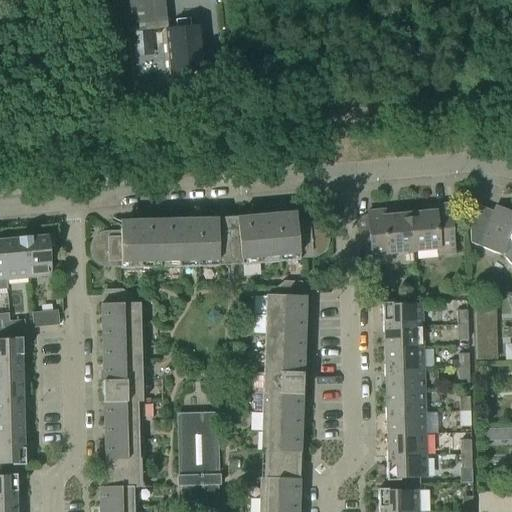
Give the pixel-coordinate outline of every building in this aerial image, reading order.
[(127,0),(132,33),(133,53),(153,51),(153,53),(161,52),(161,49),(159,49),(159,44),(161,44),(160,31),(151,32),(151,31),(163,29),(168,75),(204,71),(202,49),(200,27),(172,30),(168,0),(127,0)] [(427,212),(408,214),(412,252),(437,249),(438,255),(453,254),(449,204),(426,207),(427,212)] [(483,236),(469,230),(470,243),(502,256),(511,266),(511,212),(495,206),(483,236)] [(369,237),(356,238),(357,253),(370,252),(371,262),(386,260),(386,254),(412,252),(408,214),(389,216),(389,210),(366,212),(369,237)] [(108,237),(107,234),(104,234),(101,235),(98,236),(97,237),(95,239),(94,240),(93,241),(92,243),(92,244),(91,246),(91,247),(91,249),(91,251),(91,252),(92,254),(92,256),(93,257),(94,259),(95,260),(97,262),(98,263),(100,264),(101,265),(103,265),(105,266),(108,266),(108,262),(120,262),(120,269),(218,267),(218,265),(240,263),(240,266),(299,260),(299,253),(310,252),(311,256),(313,256),(315,255),(317,255),(318,254),(320,253),(322,251),(323,249),(324,248),(325,246),(326,245),(326,243),(326,241),(326,240),(326,238),(326,236),(325,235),(325,233),(324,231),(323,230),(322,229),(321,227),(319,226),(318,225),(316,225),(313,224),(310,223),(308,223),(308,227),(296,229),(296,221),(237,226),(237,229),(217,230),(217,228),(119,230),(120,237),(108,237)] [(47,237),(24,240),(28,279),(51,276),(48,248),(53,248),(52,238),(48,239),(47,237)] [(18,239),(1,241),(5,281),(28,279),(24,240),(18,240),(18,239)] [(265,295),(265,315),(304,317),(305,297),(300,297),(300,284),(284,284),(276,290),(274,293),(274,296),(265,295)] [(105,305),(100,305),(100,325),(140,324),(139,304),(130,304),(130,298),(128,298),(121,292),(104,292),(105,305)] [(395,303),(381,303),(382,322),(383,322),(383,328),(422,327),(421,304),(395,305),(395,303)] [(466,311),(456,311),(456,326),(467,325),(466,311)] [(57,312),(31,314),(33,328),(58,326),(57,312)] [(265,315),(264,335),(303,336),(304,317),(265,315)] [(24,320),(9,322),(10,331),(24,329),(24,320)] [(9,322),(0,322),(0,331),(10,331),(9,322)] [(140,324),(100,325),(101,344),(140,343),(140,324)] [(467,325),(456,326),(457,340),(467,340),(467,325)] [(422,327),(383,328),(384,349),(422,348),(422,327)] [(511,344),(511,330),(500,331),(501,345),(511,344)] [(264,335),(263,354),(303,355),(303,336),(264,335)] [(0,361),(21,361),(21,356),(22,356),(21,338),(8,339),(8,341),(0,340),(0,361)] [(140,343),(101,344),(101,363),(141,362),(140,343)] [(422,348),(384,349),(384,371),(423,370),(422,348)] [(263,354),(263,373),(302,374),(303,355),(263,354)] [(468,354),(457,354),(458,369),(468,369),(468,354)] [(21,361),(0,361),(0,382),(21,382),(21,361)] [(141,362),(101,363),(102,382),(141,381),(141,362)] [(468,369),(458,369),(458,384),(468,383),(468,369)] [(485,369),(478,376),(484,382),(491,375),(485,369)] [(423,370),(384,371),(385,392),(424,391),(423,370)] [(263,373),(262,393),(301,395),(302,374),(263,373)] [(141,381),(102,382),(103,403),(142,402),(141,381)] [(21,382),(0,382),(0,402),(22,402),(21,382)] [(424,391),(385,392),(385,414),(424,413),(424,391)] [(262,393),(261,413),(301,414),(301,395),(262,393)] [(469,397),(458,397),(459,412),(469,412),(469,397)] [(22,402),(0,402),(0,423),(23,422),(22,402)] [(142,402),(103,403),(103,422),(142,421),(142,402)] [(219,412),(178,413),(180,486),(182,486),(183,511),(221,510),(220,484),(223,484),(223,474),(220,474),(219,412)] [(469,412),(459,412),(459,427),(470,426),(469,412)] [(261,413),(261,432),(300,433),(301,414),(261,413)] [(424,413),(385,414),(386,436),(425,435),(431,434),(430,413),(424,413)] [(142,421),(103,422),(104,441),(143,440),(142,421)] [(23,422),(0,423),(0,443),(23,443),(23,422)] [(479,429),(479,441),(505,441),(505,429),(479,429)] [(261,432),(260,452),(267,452),(267,451),(295,452),(295,453),(299,453),(300,433),(261,432)] [(425,435),(386,436),(386,457),(425,456),(425,435)] [(143,440),(104,441),(104,461),(108,461),(108,460),(137,459),(137,460),(144,460),(143,440)] [(470,440),(459,441),(460,455),(470,455),(470,440)] [(23,443),(0,443),(0,464),(11,464),(11,466),(25,466),(24,448),(23,448),(23,443)] [(259,478),(259,498),(298,499),(299,453),(295,453),(295,452),(267,451),(267,452),(266,478),(259,478)] [(470,455),(460,455),(460,470),(471,469),(470,455)] [(387,463),(385,463),(386,481),(399,481),(399,479),(426,478),(425,456),(386,457),(387,463)] [(105,487),(98,488),(99,508),(138,507),(137,487),(144,486),(144,460),(137,460),(137,459),(108,460),(108,461),(104,461),(105,487)] [(3,477),(0,477),(0,498),(15,498),(15,492),(16,492),(16,475),(3,475),(3,477)] [(390,489),(377,490),(377,508),(379,508),(378,511),(417,511),(417,491),(390,491),(390,489)] [(511,511),(511,491),(477,493),(477,511),(511,511)] [(471,497),(461,497),(461,511),(472,511),(471,497)] [(15,511),(15,498),(0,498),(0,511),(15,511)] [(259,498),(258,511),(297,511),(298,499),(259,498)]
